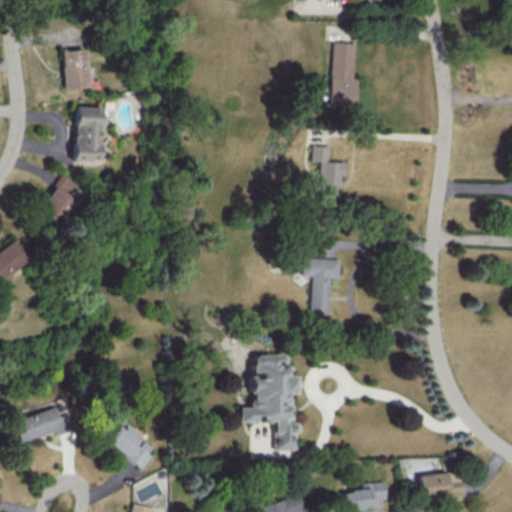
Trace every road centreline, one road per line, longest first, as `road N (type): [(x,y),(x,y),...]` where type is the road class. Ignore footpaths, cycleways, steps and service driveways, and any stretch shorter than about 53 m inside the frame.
road 1 (residential): [(430,0),(444,106),(429,300),(435,343),(456,405),(511,453)]
road 2 (residential): [(6,0),(16,109),(0,174)]
